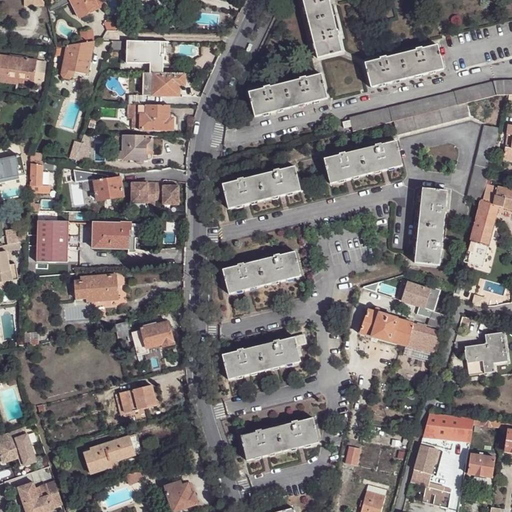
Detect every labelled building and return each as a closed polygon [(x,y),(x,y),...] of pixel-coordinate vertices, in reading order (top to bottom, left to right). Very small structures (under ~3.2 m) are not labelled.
[(48,8),(49,12),(70,1),(79,18),(106,5),(104,0),(58,0),(57,1),(51,6),(48,8)] [(312,37),(314,43),(317,58),(342,52),(338,37),(337,31),(329,1),(328,0),(302,0),(303,1),(305,7),(312,37)] [(113,22),(104,23),(107,31),(116,31),(113,22)] [(85,31),(87,43),(92,42),(94,42),(92,30),(85,31)] [(127,50),(127,42),(113,41),(112,43),(110,50),(127,50)] [(88,74),(94,42),(92,42),(87,43),(82,44),(79,44),(76,45),(67,46),(62,75),(64,79),(69,80),(73,77),(74,72),(88,74)] [(151,64),(151,43),(127,42),(127,50),(127,64),(151,64)] [(167,55),(168,43),(151,43),(151,64),(150,70),(163,71),(164,55),(167,55)] [(423,75),(428,74),(444,70),(438,45),(422,49),(417,51),(386,58),(381,59),(365,63),(371,88),(387,84),(392,83),(423,75)] [(0,55),(0,82),(17,85),(17,83),(33,85),(36,61),(0,55)] [(152,96),(153,74),(150,74),(145,74),(145,96),(152,96)] [(179,86),(179,74),(163,74),(153,74),(152,96),(179,97),(179,86)] [(307,105),(312,103),(328,99),(322,74),(305,78),(300,80),(269,88),(265,89),(248,93),(255,118),(271,113),(276,112),(307,105)] [(351,127),(352,131),(394,121),(466,103),(495,96),(507,96),(509,96),(511,95),(511,81),(501,81),(494,82),(349,118),(349,120),(351,127)] [(140,106),(145,106),(145,96),(129,96),(128,106),(140,106)] [(466,103),(394,121),(397,135),(469,117),(466,103)] [(169,118),(169,106),(146,106),(145,106),(140,106),(129,106),(128,119),(133,119),(140,119),(140,129),(140,130),(173,131),(174,119),(169,118)] [(489,175),(499,129),(485,126),(468,198),(482,201),(486,186),(489,175)] [(151,140),(151,137),(123,136),(123,142),(123,152),(119,152),(118,160),(123,160),(123,161),(146,161),(146,153),(153,153),(153,140),(151,140)] [(39,143),(34,142),(32,147),(30,155),(30,160),(32,160),(33,160),(39,143)] [(345,155),(339,156),(324,160),(330,185),(346,181),(351,180),(382,172),(387,170),(403,167),(397,142),(381,146),(375,147),(345,155)] [(91,143),(82,143),(78,156),(93,157),(93,146),(91,146),(91,143)] [(0,180),(25,175),(21,157),(0,160),(0,180)] [(42,187),(42,166),(31,164),(31,186),(42,187)] [(280,171),(273,173),(244,180),(238,182),(222,186),(229,210),(244,206),(249,205),(281,197),(286,196),(301,192),(295,167),(280,171)] [(76,170),(73,170),(76,182),(95,180),(94,177),(92,177),(92,173),(88,172),(76,170)] [(108,179),(95,181),(98,200),(124,196),(121,177),(119,177),(108,179)] [(155,200),(155,184),(132,184),(132,204),(147,204),(147,206),(155,206),(155,200)] [(163,184),(155,184),(155,200),(163,200),(163,206),(179,206),(179,187),(173,186),(163,186),(163,184)] [(511,190),(486,186),(482,201),(471,243),(490,247),(501,208),(511,210),(511,190)] [(417,243),(416,248),(415,264),(440,266),(441,251),(442,244),(445,214),(446,208),(447,192),(422,189),(421,206),(420,211),(417,243)] [(38,222),(37,263),(68,264),(69,222),(38,222)] [(132,234),(132,225),(94,224),(93,249),(128,250),(130,250),(130,234),(132,234)] [(141,225),(132,225),(132,234),(130,234),(130,250),(128,250),(128,251),(129,251),(129,253),(128,254),(128,255),(136,255),(136,254),(136,241),(136,230),(141,230),(141,225)] [(28,232),(28,228),(10,231),(11,235),(12,244),(18,242),(27,240),(28,232)] [(5,245),(1,245),(0,245),(0,253),(6,252),(20,249),(18,242),(12,244),(5,245)] [(490,247),(471,243),(464,263),(484,268),(490,247)] [(6,252),(0,253),(0,282),(19,280),(16,264),(9,265),(6,252)] [(244,291),(249,290),(280,282),(285,281),(301,277),(295,253),(279,256),(273,258),(244,265),(238,267),(222,270),(228,295),(244,291)] [(75,283),(76,299),(86,298),(87,301),(88,301),(119,299),(117,275),(81,278),(81,282),(75,283)] [(431,291),(408,284),(402,302),(420,307),(417,315),(431,318),(428,327),(442,331),(446,316),(439,314),(434,312),(426,310),(426,309),(431,291)] [(432,288),(431,291),(426,309),(426,310),(434,312),(441,291),(432,288)] [(447,315),(448,309),(441,307),(439,314),(446,316),(447,315)] [(406,348),(413,325),(378,313),(375,312),(368,310),(359,335),(406,348)] [(116,325),(118,338),(131,335),(128,322),(116,325)] [(132,333),(138,356),(149,353),(148,349),(163,345),(163,346),(174,344),(168,322),(142,330),(132,333)] [(435,356),(441,334),(413,325),(406,348),(435,356)] [(25,333),(24,348),(34,346),(35,334),(25,333)] [(483,362),(484,374),(495,373),(494,364),(508,363),(504,333),(485,335),(486,345),(465,347),(465,351),(464,351),(465,361),(466,361),(467,364),(483,362)] [(304,336),(295,338),(297,347),(306,345),(304,336)] [(244,351),(238,352),(222,356),(228,381),(244,377),(249,375),(280,368),(285,367),(301,363),(297,347),(295,338),(280,342),(274,344),(244,351)] [(468,376),(484,374),(483,362),(467,364),(468,376)] [(6,376),(10,387),(17,384),(14,374),(6,376)] [(150,385),(118,393),(123,413),(155,406),(150,385)] [(424,437),(471,442),(474,425),(475,419),(435,415),(430,414),(424,437)] [(262,431),(256,433),(241,437),(246,461),(262,457),(267,456),(298,448),(303,447),(319,443),(313,419),(298,423),(292,424),(262,431)] [(474,425),(503,429),(504,427),(504,423),(475,419),(474,425)] [(25,428),(0,436),(0,453),(4,464),(21,458),(24,467),(37,462),(27,435),(25,428)] [(111,464),(117,462),(136,456),(129,437),(91,449),(91,452),(84,454),(91,475),(111,468),(113,468),(111,464)] [(452,489),(430,483),(439,450),(422,445),(411,482),(426,487),(423,502),(449,509),(452,489)] [(346,464),(358,466),(362,450),(350,447),(346,464)] [(486,478),(492,479),(495,459),(483,456),(483,454),(480,453),(480,456),(471,454),(467,474),(474,476),(472,484),(485,486),(486,478)] [(130,486),(138,483),(144,481),(139,471),(126,476),(130,486)] [(34,483),(18,488),(21,498),(24,506),(26,511),(53,511),(55,511),(54,508),(63,505),(55,482),(36,489),(34,483)] [(166,488),(169,496),(173,511),(174,511),(198,504),(191,483),(182,486),(181,483),(166,488)] [(381,511),(387,491),(369,486),(361,511),(381,511)] [(173,511),(169,496),(164,497),(168,511),(173,511)]
